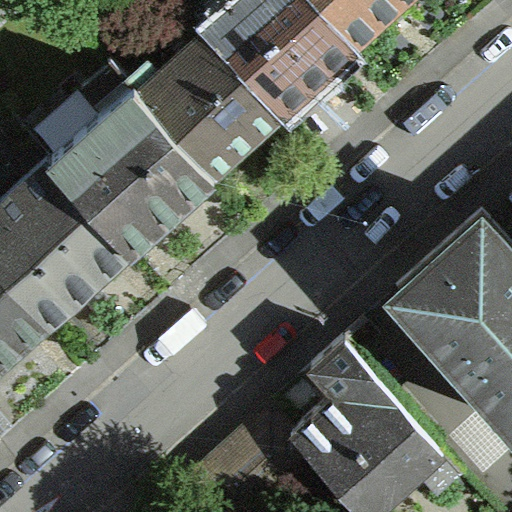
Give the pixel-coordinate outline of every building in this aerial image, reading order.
[(318,0),(197,0),(194,3),(209,20),(284,103),(302,86),(354,40),(318,0)] [(318,0),(354,40),(377,20),(383,14),(385,16),(402,0),(318,0)] [(149,51),(127,71),(133,78),(213,167),(231,151),(284,103),(209,20),(160,64),(149,51)] [(213,167),(133,78),(132,79),(112,57),(82,83),(101,106),(51,151),(131,240),(153,221),(213,167)] [(131,240),(51,151),(0,196),(0,259),(49,314),(71,294),(131,240)] [(511,240),(482,207),(399,282),(511,408),(511,240)] [(0,357),(49,314),(0,259),(0,357)] [(417,462),(437,486),(464,464),(344,331),(312,359),(336,386),(309,410),(294,424),(270,398),(188,471),(224,511),(248,511),(315,452),(365,509),(417,462)]
